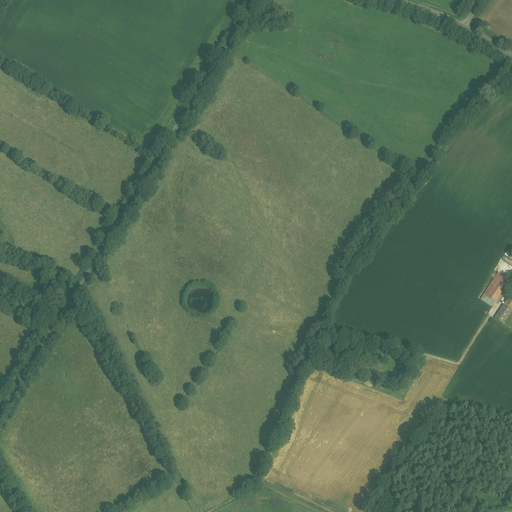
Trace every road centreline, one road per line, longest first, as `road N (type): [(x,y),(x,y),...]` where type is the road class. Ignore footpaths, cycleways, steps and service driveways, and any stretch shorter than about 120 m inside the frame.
road 1 (residential): [(255,0),(0,416)]
road 2 (track): [(499,305),(460,364),(334,321)]
